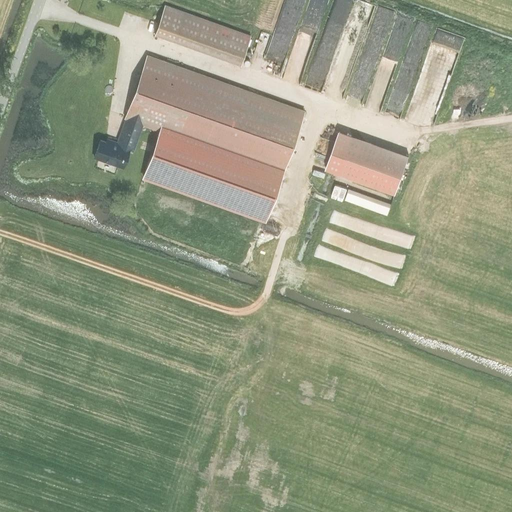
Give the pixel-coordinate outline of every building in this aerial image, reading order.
[(325,12),(329,0),(311,0),(309,7),(325,12)] [(348,17),(353,0),(334,0),(333,2),(337,3),(335,8),(337,8),(336,12),(348,17)] [(240,64),(250,36),(165,5),(155,34),(240,64)] [(399,13),(397,23),(402,24),(400,32),(406,34),(408,25),(411,25),(413,16),(399,13)] [(100,140),(94,157),(123,167),(129,148),(133,150),(142,124),(159,131),(143,176),(265,219),(303,112),(147,56),(125,118),(127,119),(118,143),(107,139),(106,142),(100,140)] [(408,96),(417,69),(401,64),(399,72),(402,73),(398,85),(396,92),(408,96)] [(338,173),(395,193),(408,155),(351,135),(338,173)] [(336,182),(331,195),(343,200),(348,186),(336,182)] [(360,191),(357,202),(388,212),(392,201),(360,191)]
